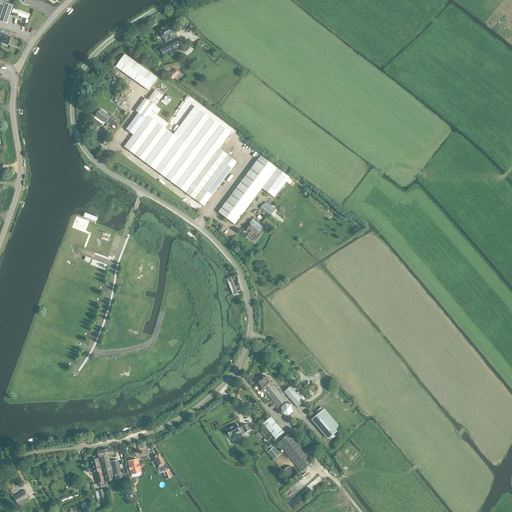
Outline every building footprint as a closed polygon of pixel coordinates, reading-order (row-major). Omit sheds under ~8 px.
[(0,21),(7,24),(13,6),(4,3),(0,16),(0,21)] [(28,19),(30,14),(13,8),(11,13),(28,19)] [(176,37),(175,37),(173,34),(175,33),(171,25),(159,31),(164,39),(166,42),(159,46),(163,55),(180,46),(176,37)] [(3,35),(0,33),(0,42),(8,45),(10,38),(5,36),(3,35)] [(116,66),(149,90),(158,78),(125,54),(116,66)] [(175,69),(168,75),(172,80),(179,74),(175,69)] [(133,135),(124,147),(164,176),(168,179),(202,205),(204,206),(226,176),(237,162),(219,149),(231,133),(195,106),(174,134),(168,130),(153,119),(148,115),(152,110),(157,115),(161,110),(155,106),(163,95),(156,90),(148,100),(146,98),(136,111),(139,113),(127,130),(133,135)] [(162,102),(168,105),(172,97),(167,94),(162,102)] [(120,122),(111,115),(110,117),(100,109),(96,115),(106,123),(108,121),(116,127),(120,122)] [(246,176),(219,212),(235,225),(262,189),(277,168),(261,156),(249,171),(246,176)] [(277,168),(262,189),(274,198),(289,178),(289,177),(288,176),(277,168)] [(260,209),(270,217),(273,213),(263,205),(260,209)] [(266,218),(263,222),(273,230),(276,225),(266,218)] [(252,224),(251,224),(246,231),(249,233),(255,238),(264,227),(253,219),(250,222),(252,224)] [(231,276),(227,278),(234,294),(238,293),(231,276)] [(272,383),(265,376),(257,383),(262,389),(261,390),(265,394),(266,393),(278,407),(287,400),(272,383)] [(284,392),(297,408),(304,402),(290,386),(284,392)] [(294,410),(287,401),(280,407),(287,416),(294,410)] [(317,415),(312,419),(329,439),(340,429),(324,409),(321,407),(314,413),(317,415)] [(275,439),(283,433),(270,418),(262,424),(275,439)] [(226,430),(229,437),(236,434),(237,436),(245,432),(245,433),(250,430),(247,424),(242,427),(239,429),(237,424),(226,430)] [(314,462),(290,434),(278,444),(301,472),(314,462)] [(138,442),(140,449),(147,447),(145,440),(138,442)] [(280,454),(274,447),(267,453),(274,460),(280,454)] [(97,452),(99,459),(105,482),(114,480),(112,475),(113,475),(114,480),(122,478),(118,460),(110,462),(111,464),(110,464),(108,455),(112,454),(111,449),(97,452)] [(159,455),(153,458),(159,467),(164,464),(159,455)] [(105,482),(99,459),(90,461),(96,484),(105,482)] [(131,475),(140,472),(138,460),(128,462),(126,463),(129,475),(131,474),(131,475)] [(295,470),(295,469),(294,468),(294,467),(293,466),(292,465),(291,464),(289,464),(288,464),(286,464),(285,465),(284,465),(283,466),(282,467),(282,469),(282,470),(282,472),(282,473),(283,475),(284,476),(285,476),(288,477),(289,477),(291,476),(292,475),(293,475),(294,473),(295,472),(295,470)] [(102,490),(97,491),(95,491),(97,499),(100,499),(101,502),(105,501),(102,490)] [(30,501),(28,497),(23,491),(13,497),(17,504),(19,507),(30,501)]
